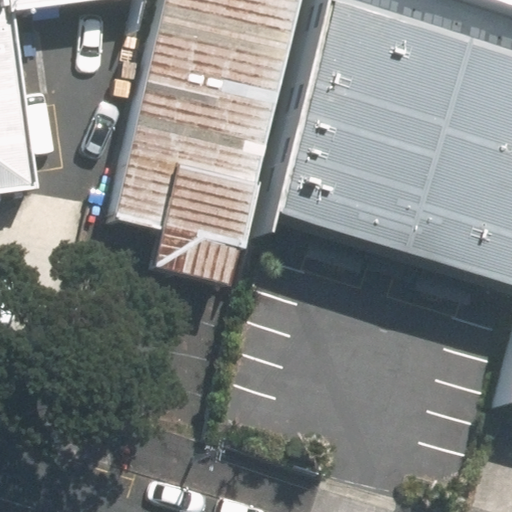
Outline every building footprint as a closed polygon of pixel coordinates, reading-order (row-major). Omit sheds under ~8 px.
[(0,0),(0,17),(112,0),(0,0)] [(138,270),(215,289),(285,0),(149,0),(95,221),(147,233),(138,270)] [(511,0),(302,0),(249,226),(511,298),(511,0)] [(0,17),(0,192),(26,189),(0,17)] [(511,404),(511,333),(495,399),(511,404)]
